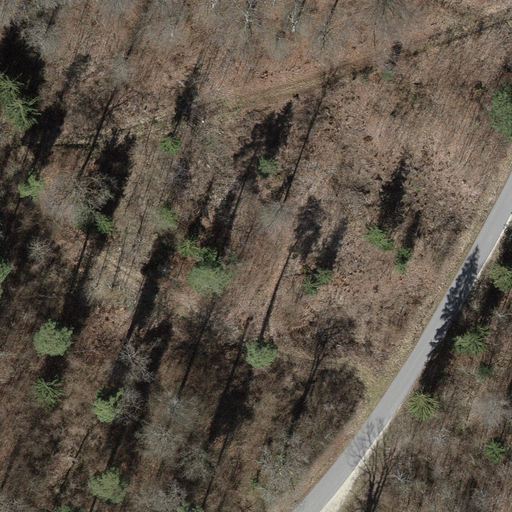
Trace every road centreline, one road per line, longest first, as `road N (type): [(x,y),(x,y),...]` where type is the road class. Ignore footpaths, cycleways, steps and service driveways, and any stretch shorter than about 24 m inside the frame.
road 1 (track): [(0,117),(36,134),(98,135),(222,112),(396,60),(511,6)]
road 2 (track): [(373,423),(365,373),(348,363),(291,361),(107,266),(85,248),(0,127)]
road 3 (unclassified): [(300,511),(387,403),(468,272),(511,181)]
